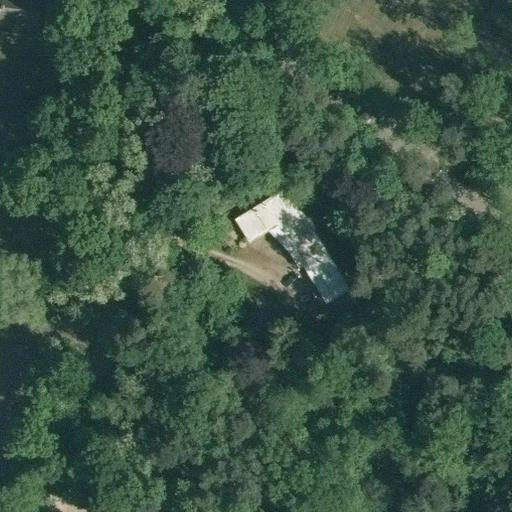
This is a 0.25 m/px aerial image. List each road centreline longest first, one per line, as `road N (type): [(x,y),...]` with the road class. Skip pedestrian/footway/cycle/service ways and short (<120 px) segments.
road 1 (track): [(49,511),(111,336),(139,0)]
road 2 (tertiary): [(383,139),(212,0)]
road 3 (tertiary): [(511,235),(383,139)]
road 4 (unclassified): [(383,139),(511,124)]
